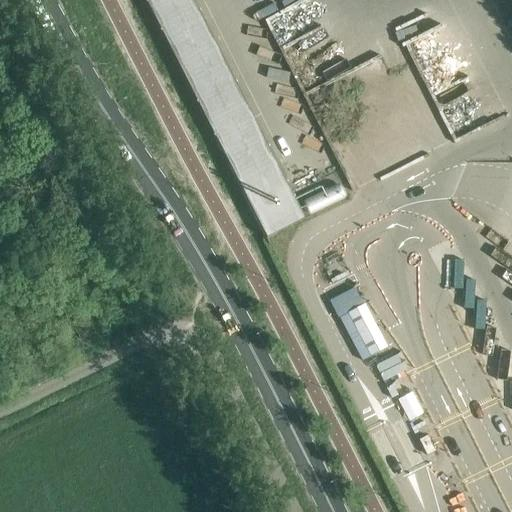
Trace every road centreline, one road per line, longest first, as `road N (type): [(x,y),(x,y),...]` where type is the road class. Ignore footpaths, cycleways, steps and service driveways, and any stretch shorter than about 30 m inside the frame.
road 1 (secondary): [(333,511),(231,312),(41,0)]
road 2 (unclassified): [(290,511),(200,336),(185,328)]
road 3 (unclassified): [(0,413),(185,328)]
